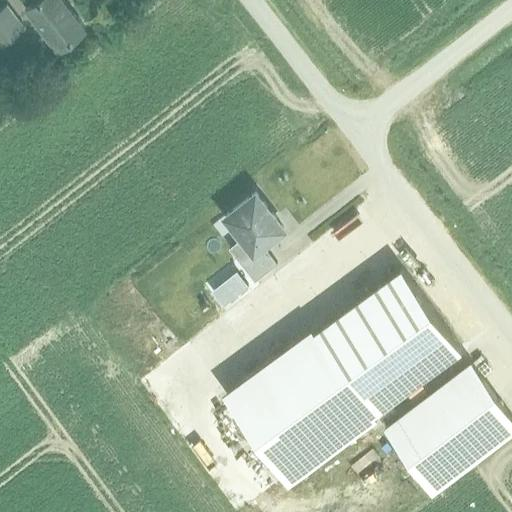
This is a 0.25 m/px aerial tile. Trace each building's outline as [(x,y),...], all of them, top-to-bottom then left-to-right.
[(36,0),(26,8),(58,49),(86,27),(64,0),(36,0)] [(8,3),(0,8),(0,45),(25,26),(8,3)] [(268,205),(256,190),(226,214),(253,249),(240,259),(255,279),(278,261),(263,243),(284,226),(273,211),(271,213),(266,206),(268,205)] [(462,347),(402,264),(317,327),(315,328),(310,332),(226,393),(287,475),(375,411),(375,410),(462,347)] [(249,284),(239,271),(216,289),(226,302),(249,284)] [(511,429),(511,415),(472,360),(385,424),(433,490),(511,429)]
